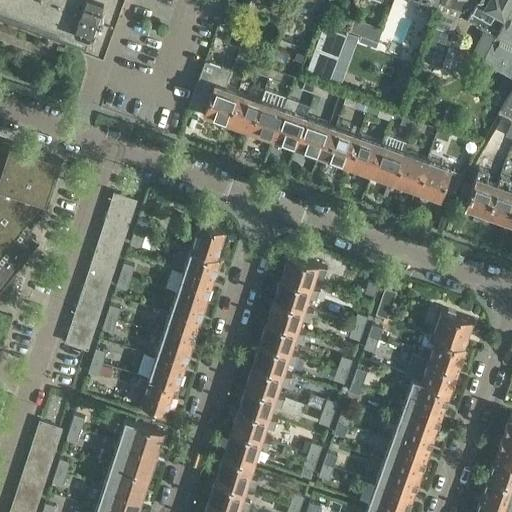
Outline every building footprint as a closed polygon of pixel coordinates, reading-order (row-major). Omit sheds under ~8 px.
[(99,30),(110,0),(82,0),(75,21),(99,30)] [(464,0),(441,0),(418,71),(433,76),(437,63),(442,64),(453,31),(458,19),(460,12),(462,5),(464,0)] [(464,0),(462,5),(460,12),(465,16),(474,0),(464,0)] [(511,0),(474,0),(465,16),(495,33),(511,1),(511,0)] [(511,1),(495,33),(488,44),(490,44),(482,59),(507,72),(511,74),(511,1)] [(414,65),(430,19),(412,13),(396,59),(414,65)] [(354,16),(349,30),(378,41),(383,27),(354,16)] [(347,33),(323,24),(307,69),(330,77),(347,33)] [(274,44),(268,60),(284,66),(289,51),(274,44)] [(237,53),(234,63),(246,67),(249,58),(237,53)] [(231,68),(205,59),(189,102),(204,108),(204,109),(227,118),(238,88),(226,83),(231,68)] [(259,62),(256,71),(269,75),(272,67),(259,62)] [(272,67),(269,75),(281,80),(284,71),(272,67)] [(501,81),(511,87),(511,86),(511,74),(507,72),(501,81)] [(318,83),(306,78),(302,87),(314,91),(318,83)] [(318,83),(314,91),(327,96),(329,87),(318,83)] [(511,86),(511,87),(501,106),(511,111),(511,86)] [(273,134),(287,95),(264,87),(261,96),(250,126),(273,134)] [(227,118),(250,126),(261,96),(238,88),(227,118)] [(346,93),(343,102),(356,106),(359,98),(359,97),(346,93)] [(297,99),(287,95),(273,134),(296,142),(307,112),(294,108),(297,99)] [(371,102),(359,98),(356,107),(368,111),(371,102)] [(392,110),(380,106),(377,115),(389,119),(392,110)] [(330,121),(307,112),(296,142),(319,151),(330,121)] [(413,118),(403,114),(400,122),(410,126),(413,118)] [(413,118),(410,126),(421,129),(423,121),(413,118)] [(349,161),(360,131),(337,123),(330,121),(319,151),(326,153),(349,161)] [(435,135),(447,139),(450,130),(439,126),(435,135)] [(360,131),(349,161),(372,169),(383,140),(360,131)] [(383,140),(372,169),(394,177),(405,148),(408,141),(385,133),(383,140)] [(0,255),(44,200),(45,200),(59,157),(0,138),(0,255)] [(405,148),(394,177),(417,186),(428,156),(405,148)] [(428,156),(417,186),(439,194),(442,186),(452,190),(463,171),(449,166),(450,164),(428,156)] [(464,203),(486,211),(497,181),(487,177),(490,170),(478,166),(471,183),(462,180),(458,190),(467,194),(464,203)] [(486,211),(507,218),(511,205),(511,185),(508,185),(511,177),(500,173),(497,181),(486,211)] [(114,191),(110,202),(132,210),(136,198),(114,191)] [(110,202),(106,214),(128,221),(132,210),(110,202)] [(106,214),(102,225),(125,232),(128,221),(106,214)] [(148,221),(138,217),(134,229),(144,233),(148,221)] [(200,221),(191,247),(216,255),(225,229),(200,221)] [(102,225),(99,237),(121,244),(125,232),(102,225)] [(140,244),(144,233),(134,229),(130,241),(140,244)] [(99,237),(95,248),(117,255),(121,244),(99,237)] [(220,257),(216,255),(191,247),(190,247),(183,269),(212,278),(220,257)] [(95,248),(91,260),(113,267),(117,255),(95,248)] [(327,265),(289,252),(282,274),(311,284),(315,273),(323,276),(327,265)] [(91,260),(88,271),(110,278),(113,267),(91,260)] [(134,264),(124,260),(120,272),(130,276),(134,264)] [(173,265),(168,282),(177,285),(182,268),(173,265)] [(212,278),(183,269),(176,290),(205,300),(212,278)] [(88,271),(84,282),(106,290),(110,278),(88,271)] [(130,276),(120,272),(116,284),(126,288),(130,276)] [(320,286),(311,284),(282,274),(274,296),(304,305),(308,295),(316,298),(320,286)] [(368,279),(364,290),(374,294),(379,282),(368,279)] [(84,282),(80,294),(102,301),(106,290),(84,282)] [(385,287),(376,312),(386,316),(395,290),(385,287)] [(205,300),(176,290),(169,311),(198,321),(205,300)] [(80,294),(76,305),(98,312),(102,301),(80,294)] [(313,308),(304,305),(274,296),(267,317),(297,327),(301,317),(309,319),(313,308)] [(110,303),(106,315),(116,318),(120,306),(110,303)] [(76,305),(73,317),(95,324),(98,312),(76,305)] [(433,333),(436,334),(464,343),(473,318),(442,307),(433,333)] [(198,321),(169,311),(162,333),(191,342),(198,321)] [(367,314),(357,311),(353,323),(363,326),(367,314)] [(112,330),(116,318),(106,315),(102,326),(112,330)] [(87,347),(91,335),(95,324),(73,317),(65,339),(87,347)] [(297,327),(267,317),(260,339),(290,349),(294,338),(302,341),(306,330),(297,327)] [(363,326),(353,323),(348,334),(359,338),(363,326)] [(372,323),(368,335),(378,338),(382,326),(372,323)] [(466,344),(464,343),(436,334),(435,335),(427,331),(424,332),(421,341),(422,344),(419,352),(458,366),(466,344)] [(185,364),(191,342),(162,333),(155,354),(185,364)] [(378,338),(368,335),(364,346),(374,350),(378,338)] [(260,339),(253,361),(283,370),(286,360),(295,363),(299,352),(290,349),(260,339)] [(106,350),(96,346),(92,358),(102,361),(106,350)] [(458,366),(419,352),(416,359),(426,362),(420,377),(451,388),(458,366)] [(185,364),(155,354),(148,376),(174,384),(177,386),(185,364)] [(352,357),(342,354),(337,366),(348,369),(352,357)] [(102,361),(92,358),(88,370),(98,373),(102,361)] [(292,373),(283,370),(253,361),(246,382),(276,392),(279,382),(288,384),(292,373)] [(348,369),(337,366),(333,377),(344,381),(348,369)] [(367,369),(357,366),(353,377),(363,381),(367,369)] [(420,377),(413,374),(405,396),(443,410),(451,388),(420,377)] [(174,384),(148,376),(147,378),(140,375),(137,384),(145,386),(139,403),(165,411),(174,384)] [(363,381),(353,377),(348,389),(359,393),(363,381)] [(285,395),(276,392),(246,382),(239,404),(269,414),(272,403),(281,406),(285,395)] [(443,410),(405,396),(397,417),(435,430),(443,410)] [(337,400),(327,397),(322,408),(333,412),(337,400)] [(269,414),(239,404),(232,426),(262,436),(265,425),(274,428),(278,417),(269,414)] [(352,411),(342,407),(338,419),(348,423),(352,411)] [(333,412),(322,408),(318,420),(329,424),(333,412)] [(84,416),(74,412),(70,424),(81,428),(84,416)] [(117,439),(156,452),(163,429),(125,417),(117,439)] [(435,430),(397,417),(390,438),(428,452),(435,430)] [(54,449),(58,438),(61,427),(39,419),(32,442),(54,449)] [(348,423),(338,419),(334,431),(344,435),(348,423)] [(81,428),(70,424),(66,436),(77,439),(81,428)] [(232,426),(225,449),(223,454),(238,458),(239,454),(254,459),(258,447),(267,450),(270,438),(262,436),(232,426)] [(511,431),(506,429),(499,449),(511,454),(511,431)] [(428,452),(390,438),(382,459),(420,473),(421,473),(428,452)] [(117,439),(110,461),(149,474),(156,452),(117,439)] [(322,444),(311,440),(307,452),(318,455),(322,444)] [(32,442),(28,454),(50,461),(54,449),(32,442)] [(511,454),(499,449),(491,469),(511,476),(511,454)] [(337,454),(327,450),(323,462),(333,465),(337,454)] [(313,467),(318,455),(307,452),(303,464),(313,467)] [(28,454),(24,465),(46,472),(50,461),(28,454)] [(238,458),(223,454),(215,477),(245,487),(253,490),(257,479),(248,476),(254,459),(239,454),(238,458)] [(70,460),(60,457),(56,468),(66,472),(70,460)] [(420,473),(382,459),(375,481),(413,494),(420,473)] [(110,461),(103,484),(141,496),(149,474),(110,461)] [(333,465),(323,462),(319,474),(329,477),(333,465)] [(24,465),(21,476),(43,484),(46,472),(24,465)] [(66,472),(56,468),(52,480),(62,484),(66,472)] [(511,476),(491,469),(484,489),(511,499),(511,476)] [(21,476),(17,488),(39,495),(43,484),(21,476)] [(245,487),(215,477),(208,499),(238,509),(247,511),(250,501),(242,498),(245,487)] [(406,511),(413,494),(375,481),(367,502),(386,509),(385,511),(406,511)] [(136,511),(141,496),(103,484),(96,506),(114,511),(136,511)] [(17,488),(13,499),(35,506),(39,495),(17,488)] [(511,511),(511,499),(484,489),(477,510),(483,511),(511,511)] [(304,494),(293,491),(289,502),(300,506),(304,494)] [(13,499),(9,511),(13,511),(33,511),(35,506),(13,499)] [(236,511),(238,509),(208,499),(203,511),(236,511)] [(310,499),(305,511),(308,511),(316,511),(320,503),(310,499)] [(45,501),(41,511),(53,511),(56,504),(45,501)] [(297,511),(300,506),(289,502),(285,511),(297,511)] [(363,511),(385,511),(386,509),(367,502),(363,511)]
